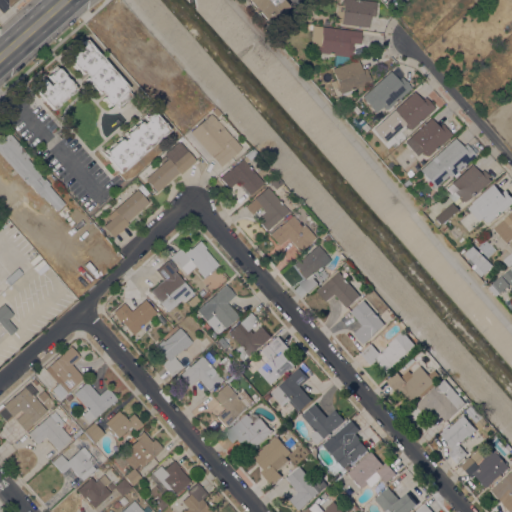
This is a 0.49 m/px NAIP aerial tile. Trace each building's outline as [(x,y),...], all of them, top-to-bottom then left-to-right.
[(282,0),(287,5),(278,13),(279,15),(269,23),(248,0),(282,0)] [(368,26),(340,23),(340,25),(334,24),(336,4),(341,4),(341,0),(368,0),(376,1),(374,15),(370,15),(368,25),(368,26)] [(331,19),(330,25),(321,24),(322,17),(331,19)] [(360,31),(359,43),(352,42),(350,58),(335,64),(332,63),(333,54),(318,52),(316,49),(316,45),(309,44),(311,25),(360,31)] [(129,87),(127,89),(132,94),(119,107),(114,101),(110,105),(110,104),(108,106),(106,104),(108,102),(105,99),(105,98),(103,100),(101,98),(105,94),(102,91),(98,94),(96,92),(98,90),(94,87),(92,88),(89,84),(91,83),(88,79),(86,80),(84,78),(88,75),(85,71),(83,73),(82,73),(81,75),(79,72),(80,71),(77,67),(76,68),(72,64),(73,63),(70,60),(67,63),(63,59),(86,39),(129,87)] [(357,58),(361,69),(365,68),(370,82),(349,90),(351,95),(342,99),(340,92),(339,92),(338,91),(337,91),(335,86),(331,88),(329,81),(334,79),(330,68),(357,58)] [(311,68),(305,72),(301,67),(306,63),(311,68)] [(49,85),(53,81),(47,75),(52,71),(51,69),(56,65),(65,75),(66,73),(69,77),(68,78),(77,88),(70,94),(69,93),(67,95),(68,95),(61,101),(61,100),(59,102),(60,103),(56,107),(55,107),(52,109),(32,86),(38,81),(39,82),(44,78),(49,85)] [(389,70),(397,79),(401,76),(404,80),(405,80),(411,87),(387,108),(383,108),(381,106),(374,112),(361,98),(364,96),(363,95),(369,89),(389,70)] [(413,91),(421,100),(425,97),(434,107),(410,129),(406,128),(403,125),(397,130),(385,116),(393,110),(392,109),(413,91)] [(219,112),(215,116),(209,109),(214,106),(219,112)] [(344,117),(340,113),(346,108),(349,112),(344,117)] [(120,172),(117,168),(116,169),(110,163),(111,162),(106,155),(108,154),(104,149),(106,147),(107,149),(111,146),(110,144),(114,141),(115,142),(119,139),(118,137),(120,136),(123,140),(127,136),(123,132),(125,130),(127,132),(131,129),(129,127),(133,123),(135,125),(138,122),(137,120),(139,118),(143,123),(147,119),(143,115),(145,113),(146,115),(152,109),(169,129),(120,172)] [(383,116),(374,125),(369,119),(378,111),(383,116)] [(240,147),(229,156),(230,157),(220,166),(189,131),(209,113),(240,147)] [(430,117),(438,126),(442,123),(444,125),(443,126),(448,131),(451,134),(427,155),(423,155),(420,151),(415,155),(403,141),(430,117)] [(47,200),(46,201),(42,196),(41,197),(31,185),(32,184),(27,183),(0,153),(0,139),(9,132),(29,155),(27,157),(41,173),(39,174),(43,179),(45,178),(50,184),(48,185),(65,203),(56,210),(47,200)] [(454,137),(462,146),(465,143),(475,154),(457,170),(457,169),(456,171),(458,173),(453,177),(451,175),(446,175),(433,187),(418,169),(454,137)] [(168,157),(171,161),(185,148),(195,160),(180,173),(178,172),(157,191),(145,178),(168,157)] [(248,194),(236,180),(228,188),(218,177),(228,169),(241,157),(242,158),(244,156),(243,154),(249,148),(254,153),(244,162),(262,182),(248,194)] [(471,163),(479,172),(482,169),(492,180),(475,195),(477,197),(469,204),(467,201),(464,201),(461,197),(456,202),(444,188),(471,163)] [(280,183),(273,189),(267,182),(274,176),(275,175),(281,182),(280,183)] [(406,179),(409,182),(404,187),(401,183),(406,179)] [(495,184),(502,192),(506,189),(509,192),(509,193),(510,194),(511,194),(511,195),(511,203),(491,222),(488,222),(484,218),(480,221),(469,208),(474,204),(473,202),(495,184)] [(265,230),(256,219),(264,212),(259,206),(251,214),(244,206),(253,198),(252,198),(265,186),(287,210),(265,230)] [(137,188),(148,202),(126,221),(128,223),(112,237),(102,225),(110,219),(107,215),(137,188)] [(454,202),(460,209),(439,228),(435,223),(440,219),(438,217),(454,202)] [(430,207),(426,211),(422,207),(425,203),(430,207)] [(511,239),(508,243),(495,228),(511,212),(511,239)] [(311,239),(298,251),(286,237),(277,244),(268,233),(277,225),(277,226),(291,214),(306,232),(311,239)] [(318,237),(315,233),(320,229),(323,233),(318,237)] [(203,277),(197,269),(198,268),(195,265),(186,273),(180,266),(179,267),(169,256),(180,247),(184,251),(189,247),(190,248),(199,240),(206,247),(204,248),(218,264),(203,277)] [(316,244),(329,259),(320,266),(319,265),(311,273),(319,283),(308,293),(300,283),(304,279),(299,273),(300,272),(292,263),(299,257),(300,258),(316,244)] [(494,265),(487,273),(486,273),(483,276),(473,267),(477,263),(476,262),(474,265),(469,261),(472,258),(467,253),(475,246),(494,265)] [(149,290),(163,278),(155,270),(166,260),(175,269),(174,270),(193,292),(183,300),(181,297),(167,310),(161,303),(149,290)] [(17,267),(22,272),(9,285),(4,279),(17,267)] [(361,295),(347,307),(335,293),(327,301),(318,290),(327,282),(328,282),(340,271),(361,295)] [(511,285),(503,291),(496,283),(503,276),(511,285)] [(225,283),(235,294),(234,295),(235,296),(227,302),(238,315),(225,327),(218,319),(211,326),(196,309),(225,283)] [(490,287),(493,284),(501,293),(497,296),(490,287)] [(194,294),(199,299),(191,306),(186,301),(194,294)] [(144,298),(156,312),(132,333),(121,320),(121,321),(112,311),(123,302),(131,310),(144,298)] [(386,324),(373,335),(374,335),(364,344),(354,333),(363,325),(351,311),(365,299),(386,324)] [(16,329),(10,335),(0,323),(0,305),(3,303),(13,313),(7,318),(8,320),(16,329)] [(253,333),(262,325),(271,336),(243,361),(233,350),(240,345),(228,331),(250,312),(257,320),(249,328),(253,333)] [(179,326),(192,341),(184,348),(183,347),(174,355),(182,366),(172,375),(161,363),(166,358),(155,345),(162,339),(164,340),(179,326)] [(227,343),(222,348),(215,340),(220,335),(227,343)] [(278,336),(289,348),(283,352),(295,365),(287,372),(286,370),(271,384),(258,369),(266,362),(258,353),(262,350),(278,336)] [(407,358),(396,368),(395,367),(388,373),(377,360),(371,365),(361,353),(372,343),(380,353),(390,344),(389,343),(396,337),(409,351),(405,355),(407,358)] [(45,368),(71,345),(80,356),(71,363),(83,377),(59,398),(50,389),(57,382),(45,368)] [(184,369),(183,368),(188,364),(189,365),(202,354),(210,365),(212,363),(215,367),(214,368),(220,375),(221,374),(223,376),(222,378),(223,379),(209,391),(197,377),(189,385),(179,374),(184,369)] [(224,356),(230,362),(224,368),(218,362),(224,356)] [(421,394),(413,402),(402,390),(398,393),(387,381),(397,371),(402,376),(409,370),(414,376),(417,373),(415,371),(421,365),(430,375),(436,370),(440,375),(435,380),(437,383),(423,396),(421,394)] [(289,377),(288,376),(298,367),(308,378),(300,386),(311,400),(298,411),(288,400),(282,406),(271,392),(289,377)] [(467,403),(447,421),(435,408),(426,415),(417,404),(426,396),(446,379),(467,403)] [(98,394),(107,387),(116,398),(107,406),(107,405),(88,421),(82,414),(87,409),(73,392),(86,380),(98,394)] [(0,414),(0,406),(11,397),(12,397),(28,382),(37,391),(33,395),(46,410),(24,429),(15,419),(22,412),(19,409),(6,421),(0,414)] [(237,395),(243,389),(253,401),(234,418),(235,418),(225,426),(216,416),(224,408),(213,394),(226,383),(237,395)] [(37,395),(43,389),(48,395),(42,401),(37,395)] [(327,417),(335,409),(344,420),(335,428),(317,444),(315,443),(314,442),(313,441),(313,440),(311,438),(310,436),(311,435),(315,431),(301,415),(314,403),(315,404),(327,417)] [(467,410),(474,404),(489,422),(482,428),(467,410)] [(126,418),(132,413),(142,423),(135,429),(132,426),(132,427),(130,425),(117,437),(113,433),(111,434),(107,430),(105,432),(103,429),(107,426),(104,422),(118,409),(126,418)] [(36,424),(37,425),(53,410),(64,422),(60,426),(70,437),(57,450),(45,436),(37,443),(27,432),(36,424)] [(272,432),(257,445),(258,447),(251,453),(242,443),(241,444),(237,439),(233,443),(224,433),(232,425),(233,426),(246,414),(252,420),(250,422),(252,425),(260,417),(272,432)] [(457,463),(449,453),(453,449),(448,444),(449,443),(441,433),(448,427),(450,428),(453,425),(465,415),(478,429),(470,437),(469,436),(460,444),(468,453),(457,463)] [(350,466),(346,470),(323,444),(351,419),(360,429),(355,433),(360,438),(359,439),(368,449),(361,456),(359,454),(348,464),(350,466)] [(94,422),(104,433),(93,442),(83,431),(94,422)] [(75,437),(72,435),(80,428),(82,430),(75,437)] [(123,477),(123,476),(132,467),(124,458),(130,453),(129,453),(131,451),(127,447),(131,444),(128,441),(134,435),(135,437),(142,430),(152,441),(154,438),(162,447),(158,451),(145,462),(146,463),(142,466),(142,467),(139,470),(136,468),(140,464),(139,463),(134,468),(141,476),(132,485),(129,481),(127,483),(122,478),(123,477)] [(276,436),(291,452),(285,457),(287,460),(276,469),(281,476),(271,485),(260,472),(263,469),(253,457),(276,436)] [(501,474),(503,476),(496,482),(494,480),(486,487),(474,473),(471,476),(461,466),(479,450),(484,456),(492,450),(489,447),(494,442),(496,445),(501,441),(511,451),(505,457),(501,451),(498,453),(510,466),(501,474)] [(309,453),(304,458),(294,447),(300,442),(309,453)] [(83,445),(96,460),(92,464),(95,468),(83,479),(79,475),(78,476),(69,466),(61,472),(52,461),(60,453),(66,460),(83,445)] [(371,451),(383,465),(386,462),(396,473),(386,482),(382,478),(371,487),(367,483),(362,488),(347,472),(371,451)] [(151,472),(160,464),(164,468),(174,459),(180,466),(179,467),(190,480),(172,496),(151,472)] [(285,478),(299,466),(314,483),(320,478),(326,485),(308,501),(308,502),(299,510),(289,499),(297,492),(285,478)] [(511,511),(491,489),(501,481),(511,471),(511,511)] [(93,507),(88,501),(89,500),(85,496),(83,498),(76,489),(90,476),(94,481),(103,473),(109,480),(104,485),(110,492),(93,507)] [(121,495),(114,487),(111,489),(107,485),(112,480),(115,484),(122,478),(127,483),(130,487),(128,489),(129,490),(124,493),(121,495)] [(396,479),(404,488),(396,495),(399,499),(407,492),(417,504),(408,511),(384,511),(385,511),(374,499),(396,479)] [(202,498),(213,511),(212,511),(179,511),(184,508),(185,509),(188,507),(182,500),(189,494),(186,491),(197,481),(207,493),(202,498)] [(123,495),(127,500),(122,504),(118,499),(123,495)] [(161,509),(156,503),(160,500),(159,499),(163,495),(169,502),(161,509)] [(118,511),(133,499),(144,511),(106,511),(110,509),(112,511),(118,511)] [(117,500),(121,503),(116,508),(112,504),(117,500)] [(343,511),(302,511),(308,507),(308,508),(315,502),(323,511),(326,509),(325,507),(333,500),(343,511)] [(415,511),(425,503),(432,511),(415,511)]
